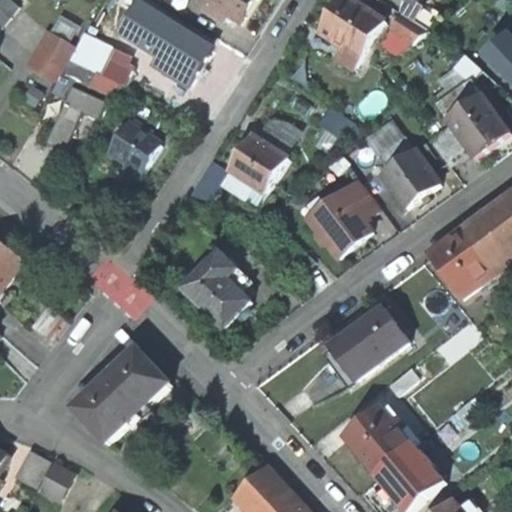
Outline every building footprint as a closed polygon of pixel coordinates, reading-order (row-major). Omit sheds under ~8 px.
[(9,0),(0,0),(0,29),(4,33),(22,10),(9,0)] [(206,0),(202,7),(227,23),(230,19),(243,27),(260,0),(206,0)] [(388,25),(347,0),(343,0),(322,35),(345,50),(338,60),(358,73),(388,25)] [(417,8),(412,5),(404,17),(429,33),(438,20),(418,7),(417,8)] [(431,34),(429,33),(404,17),(403,16),(392,32),(415,46),(431,34)] [(162,26),(150,44),(171,57),(158,76),(182,92),(185,87),(199,96),(221,63),(183,38),(182,39),(162,26)] [(119,52),(87,37),(74,63),(101,76),(106,78),(114,64),(119,52)] [(511,52),(497,67),(511,80),(511,52)] [(466,57),(455,69),(472,86),(484,73),(466,57)] [(101,76),(74,63),(68,76),(94,89),(101,76)] [(114,64),(106,78),(130,90),(137,75),(114,64)] [(83,89),(65,80),(55,99),(73,108),(83,89)] [(101,98),(83,89),(73,108),(67,118),(86,127),(101,98)] [(453,128),(471,152),(479,163),(511,138),(511,133),(486,98),(468,111),(458,97),(441,109),(452,124),(451,125),(453,128)] [(133,128),(115,155),(135,168),(136,166),(148,175),(165,150),(133,128)] [(471,152),(453,128),(432,144),(450,168),(471,152)] [(234,176),(225,190),(248,205),(258,190),(269,197),(292,163),(255,139),(232,174),(234,176)] [(396,170),(418,154),(408,140),(386,155),(396,170)] [(396,170),(385,177),(410,212),(443,188),(418,154),(396,170)] [(348,194),(368,220),(383,208),(362,183),(348,194)] [(329,248),(332,249),(342,262),(375,236),(365,222),(368,220),(348,194),(332,207),(333,209),(312,225),(321,235),(321,238),(321,241),(321,243),(324,247),(327,249),(329,248)] [(511,265),(511,203),(467,236),(497,277),(511,265)] [(498,280),(497,277),(467,236),(434,261),(465,304),(498,280)] [(0,302),(29,266),(0,243),(0,302)] [(297,248),(289,257),(308,275),(316,265),(297,248)] [(212,264),(184,293),(227,335),(256,305),(242,292),(253,281),(224,253),(212,265),(212,264)] [(49,309),(34,330),(45,338),(60,317),(49,309)] [(351,338),(355,344),(330,361),(350,388),(358,383),(360,385),(414,346),(388,311),(351,338)] [(60,317),(45,338),(55,346),(71,325),(60,317)] [(112,448),(174,388),(141,354),(78,413),(112,448)] [(412,373),(392,388),(400,399),(420,384),(412,373)] [(379,479),(416,448),(421,444),(395,413),(391,417),(385,410),(348,442),(379,479)] [(416,448),(379,479),(406,511),(417,511),(448,487),(416,448)] [(24,478),(45,488),(59,460),(38,450),(24,478)] [(0,451),(0,479),(13,460),(0,451)] [(62,460),(46,490),(69,502),(84,472),(62,460)] [(238,500),(249,511),(291,511),(300,504),(269,471),(238,500)]
